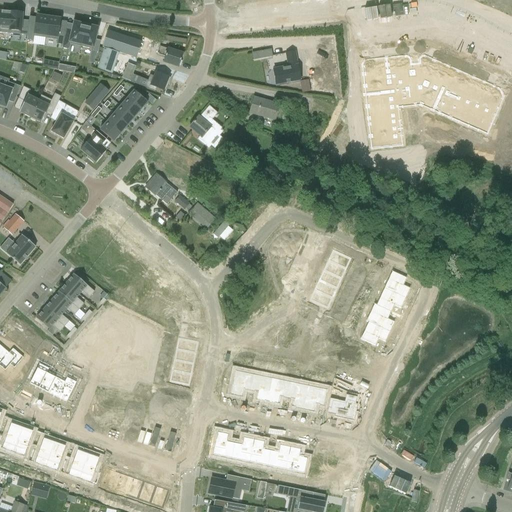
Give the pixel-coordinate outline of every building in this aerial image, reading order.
[(0,33),(9,34),(11,12),(10,12),(0,11),(0,33)] [(11,12),(9,34),(27,36),(28,25),(29,21),(22,21),(22,17),(23,13),(11,12)] [(27,37),(27,40),(33,41),(34,37),(45,38),(46,38),(48,18),(36,16),(36,18),(35,26),(28,25),(27,36),(27,37)] [(48,18),(46,38),(57,40),(56,44),(63,45),(66,33),(66,31),(66,30),(59,29),(60,21),(61,19),(48,18)] [(63,45),(62,49),(68,50),(69,43),(81,46),(86,23),(76,21),(76,22),(73,21),(72,25),(70,33),(66,31),(66,33),(63,45)] [(86,23),(81,46),(93,49),(92,51),(97,53),(99,48),(101,41),(96,40),(99,28),(96,27),(97,26),(86,23)] [(136,58),(141,42),(107,31),(102,47),(104,48),(119,53),(136,58)] [(163,36),(162,41),(186,45),(186,40),(163,36)] [(168,49),(160,47),(157,54),(165,57),(163,62),(178,67),(183,54),(168,49)] [(119,53),(104,48),(97,69),(112,74),(119,53)] [(252,53),(253,60),(272,57),(271,49),(252,53)] [(288,67),(273,70),(276,86),(300,82),(295,51),(285,53),(288,67)] [(360,67),(368,150),(399,147),(396,109),(418,107),(484,138),(500,104),(501,102),(501,99),(500,97),(499,95),(497,93),(495,91),(425,59),(424,58),(423,58),(421,58),(420,58),(419,59),(418,60),(417,61),(416,62),(416,63),(416,64),(416,65),(410,65),(410,63),(410,61),(409,61),(409,60),(408,59),(407,58),(406,58),(405,57),(404,57),(366,60),(364,61),(363,61),(362,62),(362,63),(361,64),(361,65),(360,67)] [(49,69),(50,62),(43,60),(42,67),(49,69)] [(335,61),(319,63),(323,93),(338,91),(335,61)] [(22,65),(19,73),(25,75),(28,66),(22,65)] [(132,74),(129,81),(155,92),(156,88),(165,92),(169,82),(167,81),(169,77),(156,72),(154,77),(150,75),(147,81),(132,74)] [(302,92),(310,91),(309,79),(300,80),(302,92)] [(8,101),(14,104),(20,87),(8,83),(6,88),(0,85),(0,105),(5,108),(8,101)] [(90,97),(99,104),(109,92),(101,85),(90,97)] [(23,87),(18,99),(23,101),(24,102),(20,111),(19,113),(25,115),(30,118),(38,101),(39,101),(28,96),(28,95),(30,90),(29,90),(24,87),(23,87)] [(134,91),(127,99),(140,111),(148,103),(134,91)] [(31,118),(30,119),(35,122),(36,121),(41,123),(46,112),(52,115),(59,101),(61,97),(55,94),(51,101),(41,96),(39,101),(38,101),(30,118),(31,118)] [(279,105),(254,98),(249,113),(275,120),(279,105)] [(140,111),(127,99),(120,107),(134,118),(140,111)] [(52,115),(50,119),(56,122),(50,132),(63,139),(74,121),(61,114),(66,105),(59,101),(52,115)] [(198,117),(189,128),(199,137),(201,139),(200,140),(207,147),(221,129),(222,128),(212,120),(217,113),(209,106),(199,118),(198,117)] [(113,114),(127,126),(134,118),(120,107),(113,114)] [(113,114),(107,122),(120,134),(127,126),(113,114)] [(293,134),(299,137),(308,119),(302,116),(293,134)] [(85,122),(79,128),(89,136),(94,130),(85,122)] [(120,134),(107,122),(100,130),(113,142),(120,134)] [(88,156),(87,158),(93,163),(94,161),(96,163),(106,151),(101,146),(106,140),(96,131),(80,150),(88,156)] [(274,146),(271,153),(278,156),(278,158),(283,160),(286,151),(274,146)] [(176,180),(188,165),(174,154),(173,155),(171,153),(160,166),(176,180)] [(247,163),(250,165),(253,160),(242,155),(238,163),(246,167),(247,163)] [(284,174),(277,171),(274,179),(277,180),(276,182),(280,184),(284,174)] [(166,183),(156,175),(145,188),(155,196),(155,195),(166,205),(177,193),(165,183),(166,183)] [(0,224),(13,205),(0,196),(0,224)] [(174,202),(184,210),(185,208),(189,211),(192,207),(189,204),(179,196),(174,202)] [(206,230),(212,223),(215,219),(197,204),(188,214),(206,230)] [(16,215),(4,229),(12,235),(23,222),(16,215)] [(116,240),(99,226),(90,236),(94,240),(91,245),(107,259),(117,248),(112,244),(116,240)] [(22,234),(6,253),(19,264),(35,246),(22,234)] [(326,260),(344,268),(348,258),(331,250),(326,260)] [(136,266),(127,258),(118,269),(127,276),(136,266)] [(326,260),(321,270),(339,278),(344,268),(326,260)] [(149,284),(155,276),(153,274),(154,273),(145,265),(136,276),(130,284),(141,293),(126,310),(139,316),(159,293),(149,284)] [(335,288),(339,278),(321,270),(317,280),(335,288)] [(383,288),(404,298),(409,288),(402,284),(406,277),(391,270),(383,288)] [(66,283),(79,295),(82,292),(89,298),(94,292),(74,274),(66,283)] [(330,298),(335,288),(317,280),(312,290),(330,298)] [(66,283),(58,292),(79,310),(84,304),(76,298),(79,295),(66,283)] [(383,288),(375,305),(390,311),(393,305),(400,308),(404,298),(383,288)] [(330,298),(312,290),(308,300),(325,308),(330,298)] [(79,310),(58,292),(51,301),(64,312),(67,309),(74,315),(79,310)] [(64,312),(51,301),(44,309),(64,327),(69,321),(62,315),(64,312)] [(390,311),(375,305),(367,321),(389,331),(394,321),(387,318),(390,311)] [(64,327),(44,309),(36,318),(49,330),(52,326),(59,333),(64,327)] [(303,311),(293,320),(310,337),(322,325),(337,332),(340,325),(311,311),(307,315),(303,311)] [(296,351),(310,337),(293,320),(285,328),(292,336),(287,342),(296,351)] [(18,321),(9,332),(26,347),(33,338),(39,344),(45,337),(35,328),(31,332),(18,321)] [(384,341),(389,331),(367,321),(359,339),(374,346),(377,338),(384,341)] [(289,345),(274,331),(271,333),(270,332),(256,346),(259,350),(253,356),(274,361),(275,359),(269,353),(277,345),(283,351),(289,345)] [(174,350),(194,354),(196,343),(177,339),(174,350)] [(0,344),(0,367),(6,373),(18,359),(0,344)] [(191,365),(194,354),(174,350),(172,361),(191,365)] [(172,361),(170,372),(189,375),(191,365),(172,361)] [(27,385),(37,390),(45,374),(35,369),(27,385)] [(249,391),(253,375),(234,371),(229,394),(241,397),(242,389),(249,391)] [(189,375),(170,372),(168,383),(187,387),(189,375)] [(54,378),(45,374),(37,390),(46,394),(54,378)] [(266,402),(271,378),(253,375),(249,391),(257,392),(255,400),(266,402)] [(46,394),(55,399),(63,383),(54,378),(46,394)] [(271,378),(266,402),(277,404),(278,397),(286,398),(289,382),(271,378)] [(334,387),(350,395),(354,387),(336,379),(334,387)] [(307,386),(289,382),(286,398),(293,400),(292,407),(303,409),(307,386)] [(73,387),(63,383),(55,399),(65,404),(73,387)] [(307,386),(303,409),(313,411),(315,404),(323,406),(326,389),(307,386)] [(356,422),(359,405),(357,405),(358,399),(348,396),(346,403),(339,401),(339,402),(331,400),(328,415),(336,416),(336,418),(356,422)] [(2,445),(13,449),(20,429),(9,425),(5,438),(0,436),(0,449),(1,449),(2,445)] [(32,433),(20,429),(13,449),(24,453),(22,460),(28,462),(32,451),(26,449),(32,433)] [(212,456),(230,459),(233,443),(226,442),(228,434),(216,432),(212,456)] [(248,463),(253,440),(242,437),(241,445),(233,443),(230,459),(248,463)] [(37,453),(32,451),(28,462),(33,464),(35,459),(46,463),(53,443),(42,439),(37,453)] [(248,463),(267,467),(270,451),(262,449),(264,442),(253,440),(248,463)] [(61,474),(65,463),(60,461),(64,447),(53,443),(46,463),(57,467),(56,472),(61,474)] [(277,452),(270,451),(267,467),(285,470),(289,447),(278,445),(277,452)] [(289,447),(285,470),(303,474),(307,458),(299,457),(300,449),(289,447)] [(65,463),(61,474),(67,476),(69,471),(80,475),(87,455),(76,451),(71,465),(65,463)] [(342,473),(345,458),(324,454),(323,456),(315,454),(312,469),(321,471),(322,469),(342,473)] [(93,472),(98,459),(87,455),(80,475),(91,479),(89,484),(95,486),(99,474),(93,472)] [(110,492),(117,474),(104,469),(97,488),(110,492)] [(110,492),(123,496),(129,478),(117,474),(110,492)] [(211,479),(208,494),(232,499),(234,489),(249,492),(251,480),(227,475),(226,482),(211,479)] [(142,482),(129,478),(123,496),(135,501),(142,482)] [(142,482),(135,501),(148,505),(154,487),(142,482)] [(34,483),(31,496),(36,497),(40,485),(34,483)] [(312,500),(313,493),(278,486),(276,495),(299,499),(296,511),(323,511),(325,503),(312,500)] [(154,487),(148,505),(161,510),(167,491),(154,487)] [(216,508),(209,507),(208,511),(245,511),(247,506),(215,500),(214,501),(217,501),(216,508)] [(0,511),(21,511),(24,505),(14,502),(10,511),(6,511),(0,509),(0,511)]
